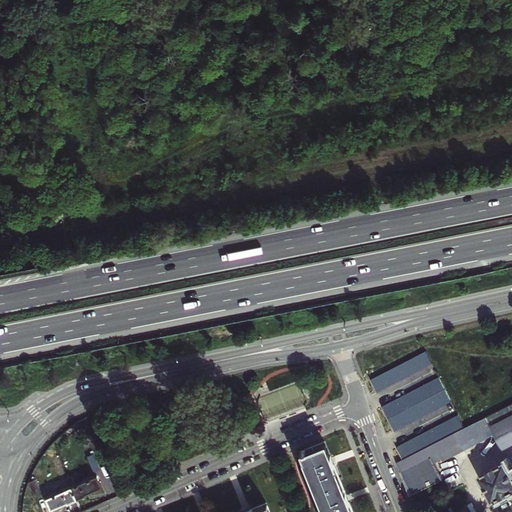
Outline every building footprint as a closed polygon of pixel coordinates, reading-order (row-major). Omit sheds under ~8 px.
[(437,360),(430,347),(371,379),(378,392),(437,360)] [(458,398),(443,372),(384,403),(398,430),(458,398)] [(411,457),(399,464),(412,494),(444,478),(436,462),(442,458),(444,460),(497,433),(505,449),(511,444),(511,404),(475,424),(470,426),(411,457)] [(470,426),(462,412),(404,443),(411,457),(470,426)] [(303,449),(301,450),(325,511),(353,511),(349,500),(347,495),(340,478),(334,463),(332,458),(331,455),(325,442),(326,441),(326,440),(303,450),(303,449)] [(88,456),(94,470),(100,467),(94,453),(88,456)] [(482,474),(496,500),(511,492),(511,467),(508,460),(482,474)] [(96,475),(72,485),(77,498),(86,493),(86,492),(101,486),(96,475)] [(43,493),(37,480),(31,482),(30,483),(31,484),(36,496),(43,493)] [(51,507),(67,501),(67,502),(77,498),(72,485),(46,496),(51,507)] [(269,511),(266,504),(267,504),(267,502),(251,509),(245,511),(242,511),(269,511)]
